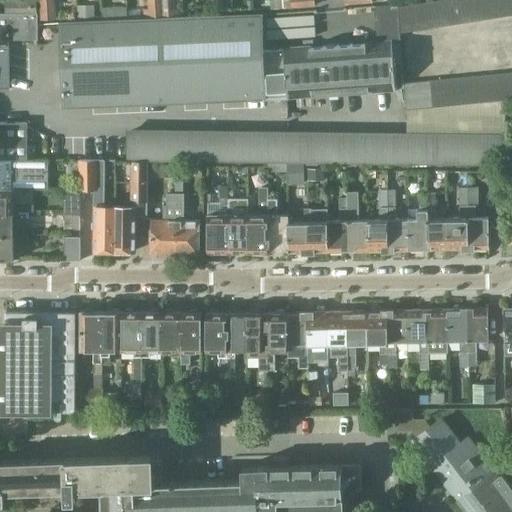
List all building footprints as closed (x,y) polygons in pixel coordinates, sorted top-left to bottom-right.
[(5,0),(6,13),(38,13),(36,0),(5,0)] [(40,0),(42,19),(60,17),(60,11),(54,12),(53,0),(40,0)] [(163,18),(161,0),(149,0),(149,8),(144,9),(144,19),(163,18)] [(175,0),(161,0),(163,18),(182,17),(181,7),(176,7),(175,0)] [(223,8),(222,0),(213,0),(214,10),(224,9),(223,8)] [(231,0),(222,0),(223,8),(232,8),(231,0)] [(290,0),(270,0),(271,9),(291,7),(290,0)] [(439,0),(433,1),(437,26),(449,24),(445,0),(439,0)] [(445,0),(449,24),(461,22),(458,0),(445,0)] [(458,0),(461,22),(474,20),(470,0),(458,0)] [(470,0),(474,20),(486,19),(482,0),(470,0)] [(482,0),(486,19),(498,17),(495,0),(482,0)] [(495,0),(498,17),(510,15),(507,0),(495,0)] [(421,3),(425,28),(437,26),(433,1),(421,3)] [(409,5),(413,29),(425,28),(421,3),(409,5)] [(95,5),(78,5),(79,17),(95,16),(95,5)] [(399,17),(398,7),(398,5),(375,6),(375,18),(399,17)] [(398,7),(399,17),(400,29),(401,31),(413,29),(409,5),(398,7)] [(128,7),(115,8),(116,20),(128,19),(128,7)] [(38,38),(38,13),(6,13),(0,12),(0,85),(9,86),(9,38),(38,38)] [(265,97),(264,51),(262,14),(182,17),(163,18),(144,19),(128,19),(116,20),(60,22),(64,106),(265,97)] [(375,18),(376,30),(400,29),(399,17),(375,18)] [(377,43),(401,41),(401,31),(400,29),(376,30),(377,43)] [(396,89),(403,88),(403,83),(401,41),(377,43),(264,51),(265,97),(285,97),(396,89)] [(511,72),(500,73),(503,99),(511,98),(511,72)] [(488,74),(491,100),(503,99),(500,73),(488,74)] [(476,76),(478,102),(491,100),(488,74),(476,76)] [(464,77),(466,103),(478,102),(476,76),(464,77)] [(452,78),(454,104),(466,103),(464,77),(452,78)] [(439,79),(442,105),(454,104),(452,78),(439,79)] [(427,81),(430,107),(442,105),(439,79),(427,81)] [(415,82),(418,108),(430,107),(427,81),(415,82)] [(403,88),(406,109),(418,108),(415,82),(403,83),(403,88)] [(0,158),(27,159),(27,122),(0,121),(0,158)] [(0,158),(0,187),(12,187),(48,187),(48,160),(27,159),(0,158)] [(80,186),(80,187),(97,187),(97,159),(80,159),(80,186)] [(148,201),(148,161),(132,160),(131,201),(148,201)] [(161,162),(161,175),(170,175),(171,163),(161,162)] [(288,162),(269,162),(269,171),(288,171),(288,162)] [(304,184),(304,163),(288,162),(288,171),(288,184),(304,184)] [(325,168),(309,168),(309,179),(326,179),(325,168)] [(338,171),(337,180),(347,180),(348,171),(338,171)] [(151,250),(175,250),(176,178),(177,178),(177,176),(167,176),(166,193),(167,193),(167,205),(163,205),(163,219),(152,219),(151,250)] [(186,178),(177,178),(176,178),(175,250),(199,251),(200,219),(184,219),(186,178)] [(248,250),(248,212),(237,212),(237,185),(228,184),(228,185),(229,250),(248,250)] [(208,251),(229,250),(228,185),(220,185),(220,201),(208,201),(208,251)] [(64,186),(64,213),(80,213),(80,187),(80,186),(64,186)] [(268,198),(269,186),(259,186),(260,212),(248,212),(248,250),(269,250),(268,198)] [(469,248),(468,186),(460,186),(460,205),(460,216),(448,217),(449,248),(469,248)] [(468,186),(469,248),(489,247),(489,216),(476,216),(476,205),(479,205),(479,186),(468,186)] [(0,210),(12,211),(12,210),(20,210),(20,211),(34,211),(34,201),(20,202),(12,202),(12,187),(0,187),(0,210)] [(369,218),(369,249),(389,249),(388,189),(380,189),(381,217),(369,218)] [(409,248),(408,217),(396,217),(396,205),(396,189),(388,189),(389,249),(409,248)] [(347,191),(347,197),(348,197),(349,249),(369,249),(369,218),(359,218),(359,191),(347,191)] [(307,192),(307,208),(308,208),(309,250),(329,249),(328,218),(316,218),(316,208),(320,207),(320,192),(307,192)] [(408,217),(409,248),(429,248),(428,192),(418,192),(419,205),(420,205),(421,217),(408,217)] [(428,192),(429,248),(449,248),(448,217),(436,217),(436,205),(436,192),(428,192)] [(348,197),(347,197),(340,197),(340,218),(328,218),(329,249),(349,249),(348,197)] [(278,198),(268,198),(269,250),(288,250),(288,219),(288,212),(278,212),(278,198)] [(95,250),(115,250),(116,206),(95,206),(95,250)] [(116,206),(115,250),(136,250),(136,206),(116,206)] [(300,218),(288,219),(288,250),(309,250),(308,208),(307,208),(300,208),(300,218)] [(0,234),(13,235),(12,211),(0,210),(0,234)] [(80,213),(64,213),(64,227),(80,227),(80,213)] [(13,235),(0,234),(0,258),(13,259),(13,235)] [(65,260),(81,260),(81,236),(65,236),(65,260)] [(488,307),(468,308),(469,365),(474,365),(476,363),(476,351),(476,339),(489,338),(488,307)] [(408,308),(388,309),(389,364),(388,364),(388,367),(389,367),(398,367),(397,352),(396,352),(396,340),(408,339),(408,308)] [(428,308),(408,308),(408,339),(420,339),(420,351),(421,369),(429,369),(429,351),(428,308)] [(448,308),(428,308),(429,351),(429,352),(449,352),(448,339),(448,308)] [(468,308),(448,308),(448,339),(460,339),(460,351),(460,366),(469,367),(469,365),(468,308)] [(328,309),(308,310),(309,364),(317,364),(316,353),(316,341),(328,341),(328,309)] [(348,309),(328,309),(328,341),(329,355),(339,354),(339,371),(349,371),(349,370),(349,367),(348,309)] [(368,309),(348,309),(349,367),(349,370),(349,371),(349,375),(356,374),(356,367),(356,354),(356,352),(356,340),(368,340),(368,309)] [(388,309),(368,309),(368,340),(380,340),(381,352),(381,364),(388,364),(389,364),(388,309)] [(76,410),(76,310),(6,310),(6,315),(0,314),(0,409),(17,409),(76,410)] [(102,315),(102,310),(81,310),(81,348),(94,348),(94,354),(94,387),(81,387),(81,404),(103,404),(103,394),(103,387),(102,387),(102,363),(102,338),(104,338),(104,327),(100,327),(100,315),(102,315)] [(102,363),(110,363),(110,348),(121,348),(121,311),(102,310),(102,315),(100,315),(100,327),(104,327),(104,338),(102,338),(102,363)] [(227,314),(225,315),(226,326),(230,326),(230,338),(228,338),(228,370),(235,370),(235,355),(236,355),(236,349),(247,348),(247,310),(227,311),(227,314)] [(267,310),(247,310),(247,348),(247,357),(248,357),(259,357),(259,370),(268,370),(267,337),(269,337),(269,326),(265,326),(265,314),(267,314),(267,310)] [(267,314),(265,314),(265,326),(269,326),(269,337),(267,337),(268,370),(275,370),(275,354),(276,354),(276,348),(288,348),(290,348),(290,341),(288,341),(287,310),(267,310),(267,314)] [(308,310),(287,310),(288,341),(290,341),(301,341),(301,353),(301,366),(309,366),(309,364),(308,310)] [(142,383),(142,355),(142,338),(144,338),(144,326),(140,326),(140,314),(142,314),(142,311),(121,311),(121,348),(134,348),(134,355),(134,383),(142,383)] [(142,355),(150,355),(150,349),(161,349),(162,311),(142,311),(142,314),(140,314),(140,326),(144,326),(144,338),(142,338),(142,355)] [(171,353),(182,353),(182,311),(162,311),(161,349),(171,349),(171,353)] [(202,311),(182,311),(182,353),(182,363),(190,363),(190,349),(202,349),(202,311)] [(227,311),(207,311),(207,349),(220,349),(220,355),(219,369),(228,370),(228,338),(230,338),(230,326),(226,326),(225,315),(227,314),(227,311)] [(473,403),(496,402),(496,383),(473,384),(473,403)] [(398,391),(389,391),(389,403),(398,403),(398,391)] [(430,403),(445,403),(444,391),(430,391),(430,403)] [(421,392),(410,393),(410,403),(421,403),(421,394),(421,392)] [(181,393),(181,398),(181,407),(202,407),(202,393),(181,393)] [(117,394),(103,394),(103,404),(103,407),(117,407),(117,394)] [(181,407),(181,398),(174,398),(174,394),(163,394),(163,407),(181,407)] [(213,395),(205,396),(206,405),(227,405),(227,394),(213,394),(213,395)] [(266,394),(247,394),(247,396),(247,406),(266,406),(266,394)] [(349,394),(333,394),(334,406),(349,406),(349,394)] [(384,394),(373,394),(373,404),(384,404),(384,394)] [(146,410),(162,410),(162,396),(146,396),(146,410)] [(247,396),(233,396),(232,406),(247,406),(247,396)] [(300,409),(300,397),(289,397),(289,409),(300,409)] [(287,400),(279,400),(279,409),(287,409),(287,400)] [(426,419),(412,431),(417,436),(414,438),(469,511),(511,511),(511,487),(501,474),(498,477),(467,436),(459,442),(441,418),(431,426),(426,419)] [(242,468),(242,479),(152,483),(152,469),(152,455),(0,460),(0,498),(7,498),(6,488),(66,486),(66,497),(75,497),(75,486),(102,485),(102,511),(343,511),(343,497),(353,496),(353,488),(362,488),(361,464),(267,466),(257,466),(242,467),(242,468)]
